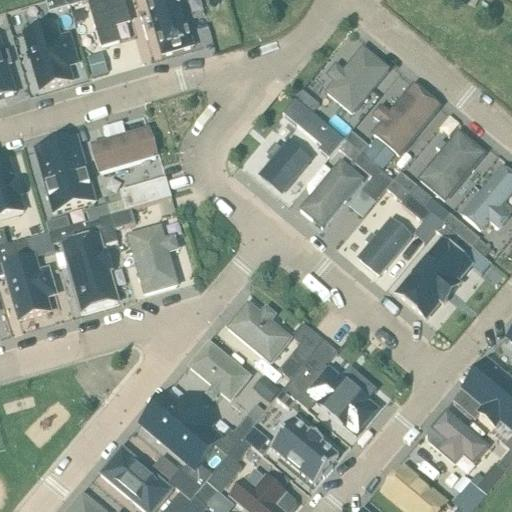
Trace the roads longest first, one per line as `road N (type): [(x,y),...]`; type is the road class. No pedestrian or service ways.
road 1 (residential): [(259,81),(181,77),(0,131)]
road 2 (residential): [(203,307),(35,511)]
road 3 (residential): [(270,231),(445,375)]
road 4 (residential): [(203,307),(0,366)]
road 5 (residential): [(347,0),(511,131)]
road 6 (residential): [(259,81),(213,143),(208,165),(219,188),(270,231)]
road 7 (residential): [(445,375),(331,511)]
